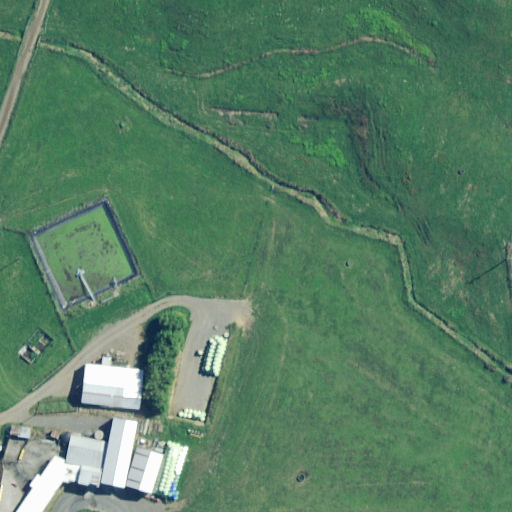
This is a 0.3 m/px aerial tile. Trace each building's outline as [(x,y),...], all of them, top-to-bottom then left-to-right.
[(62,322),(40,319),(37,335),(59,338),(62,322)] [(142,372),(110,368),(108,387),(77,383),(75,403),(137,410),(142,372)] [(119,418),(102,415),(99,429),(116,432),(119,418)] [(128,449),(68,437),(62,463),(53,457),(15,511),(40,511),(61,481),(96,488),(97,482),(121,487),(128,449)] [(161,456),(134,448),(123,487),(149,495),(161,456)]
